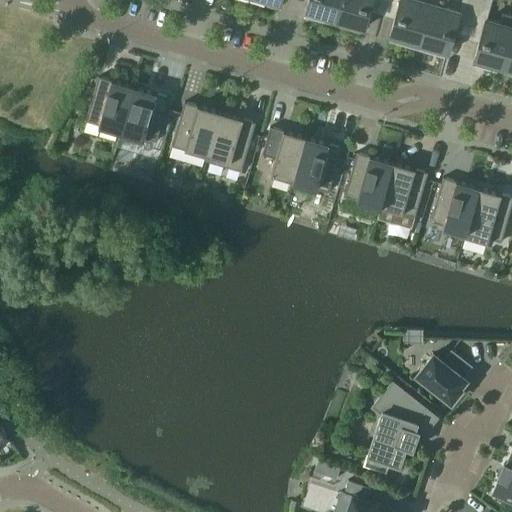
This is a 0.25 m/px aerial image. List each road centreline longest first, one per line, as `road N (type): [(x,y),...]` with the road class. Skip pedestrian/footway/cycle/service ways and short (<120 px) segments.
road 1 (residential): [(511,118),(431,95),(387,103),(82,17),(72,0)]
road 2 (residential): [(432,511),(507,372)]
